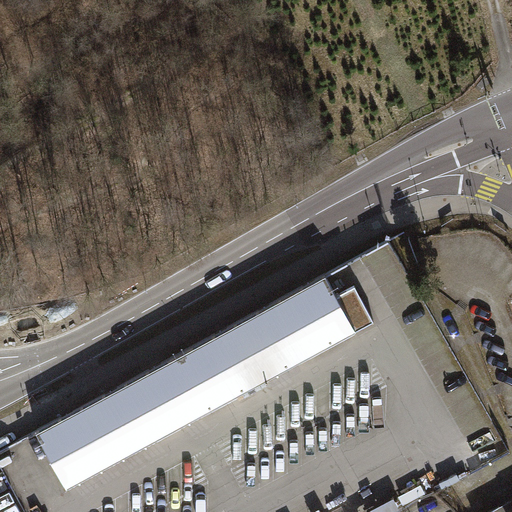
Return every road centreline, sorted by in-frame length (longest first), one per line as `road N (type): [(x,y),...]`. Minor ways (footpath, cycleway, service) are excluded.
road 1 (secondary): [(397,175),(73,350)]
road 2 (secondary): [(511,120),(397,175)]
